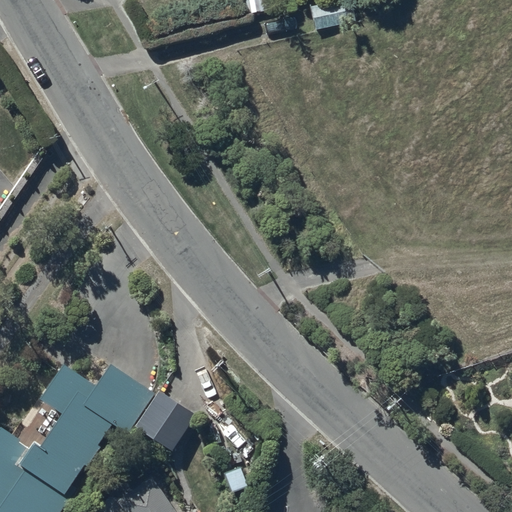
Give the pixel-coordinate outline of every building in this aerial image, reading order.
[(351,0),(348,0),(310,9),(316,32),(357,22),(351,0)] [(150,393),(109,367),(96,388),(64,368),(43,401),(63,413),(40,450),(34,444),(30,451),(2,433),(0,436),(0,504),(6,508),(3,511),(62,511),(75,493),(68,489),(113,418),(128,428),(150,393)] [(194,415),(159,392),(135,427),(170,450),(194,415)] [(243,468),(224,475),(234,502),(252,495),(243,468)] [(174,511),(152,479),(117,503),(122,511),(174,511)]
